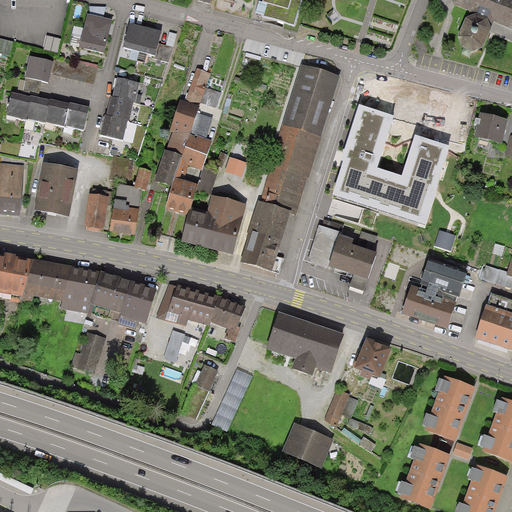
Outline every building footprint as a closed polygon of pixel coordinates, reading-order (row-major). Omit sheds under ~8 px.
[(268,3),(264,16),(294,25),(301,0),(263,0),(263,2),(268,3)] [(511,0),(450,0),(453,6),(467,12),(456,38),(461,48),(472,52),(482,49),(493,23),(511,31),(511,0)] [(264,16),(268,3),(263,2),(259,1),(255,14),(264,16)] [(80,44),(104,49),(109,21),(86,17),(80,44)] [(142,29),(126,25),(120,44),(137,49),(142,29)] [(159,34),(142,29),(137,49),(154,53),(159,34)] [(169,50),(159,47),(157,56),(166,59),(169,50)] [(48,83),(52,64),(29,58),(25,77),(48,83)] [(258,199),(295,210),(337,79),(301,67),(258,199)] [(171,187),(173,178),(191,135),(200,107),(197,106),(207,73),(196,70),(185,104),(179,102),(154,182),(171,187)] [(109,98),(132,104),(137,85),(114,79),(109,98)] [(463,106),(410,90),(400,122),(418,127),(415,133),(451,145),(463,106)] [(25,119),(29,98),(9,94),(5,115),(25,119)] [(44,122),(48,101),(29,98),(25,119),(44,122)] [(104,116),(128,122),(132,104),(109,98),(104,116)] [(64,126),(68,105),(48,101),(44,122),(64,126)] [(83,129),(87,108),(68,105),(64,126),(83,129)] [(393,120),(359,109),(332,194),(426,224),(451,145),(415,133),(402,174),(378,167),(393,120)] [(474,138),(503,145),(509,122),(480,115),(474,138)] [(99,134),(123,140),(128,122),(104,116),(99,134)] [(210,141),(191,135),(173,178),(179,180),(183,167),(200,172),(210,141)] [(108,180),(126,184),(131,162),(113,158),(108,180)] [(241,186),(248,165),(228,158),(221,180),(241,186)] [(1,164),(0,171),(0,214),(20,217),(24,166),(1,164)] [(76,171),(42,165),(34,210),(68,216),(76,171)] [(107,234),(131,238),(137,211),(139,190),(145,192),(150,173),(138,169),(133,188),(115,185),(107,234)] [(179,180),(173,178),(171,187),(165,209),(188,216),(196,185),(179,180)] [(99,230),(102,230),(107,198),(90,195),(85,228),(89,228),(99,230)] [(190,209),(182,243),(230,255),(242,205),(211,197),(207,214),(190,209)] [(288,214),(257,204),(238,261),(270,271),(288,214)] [(349,287),(363,291),(376,255),(371,253),(376,239),(362,234),(357,248),(350,246),(352,241),(341,237),(342,234),(320,227),(308,261),(353,276),(349,287)] [(33,260),(0,255),(0,293),(25,297),(33,260)] [(73,267),(33,260),(25,297),(66,303),(73,267)] [(401,266),(390,261),(385,276),(396,280),(401,266)] [(418,286),(427,288),(456,298),(464,274),(426,262),(418,286)] [(99,273),(73,267),(66,303),(88,307),(99,273)] [(153,289),(99,273),(88,307),(143,324),(153,289)] [(216,297),(175,285),(163,319),(185,326),(187,321),(209,328),(210,324),(216,297)] [(456,298),(427,288),(426,292),(410,287),(401,314),(447,329),(456,298)] [(511,300),(491,294),(476,340),(511,351),(511,300)] [(243,309),(216,297),(210,324),(228,330),(226,340),(233,343),(238,330),(235,329),(243,309)] [(342,336),(280,315),(268,349),(297,359),(294,370),(312,376),(315,369),(329,374),(342,336)] [(173,334),(165,361),(176,365),(184,337),(173,334)] [(104,342),(87,337),(77,370),(93,375),(104,342)] [(380,378),(390,351),(364,341),(354,368),(380,378)] [(217,372),(202,366),(194,385),(209,391),(217,372)] [(242,373),(235,370),(209,426),(216,429),(242,373)] [(474,386),(445,376),(426,430),(455,440),(474,386)] [(194,421),(207,393),(194,387),(181,415),(194,421)] [(346,400),(334,395),(323,421),(335,426),(346,400)] [(511,457),(511,401),(502,398),(482,451),(510,461),(511,457)] [(333,440),(294,425),(282,454),(320,470),(333,440)] [(450,454),(421,444),(401,498),(430,508),(450,454)] [(492,511),(505,477),(476,466),(458,511),(492,511)] [(0,472),(0,480),(31,495),(34,489),(0,472)]
